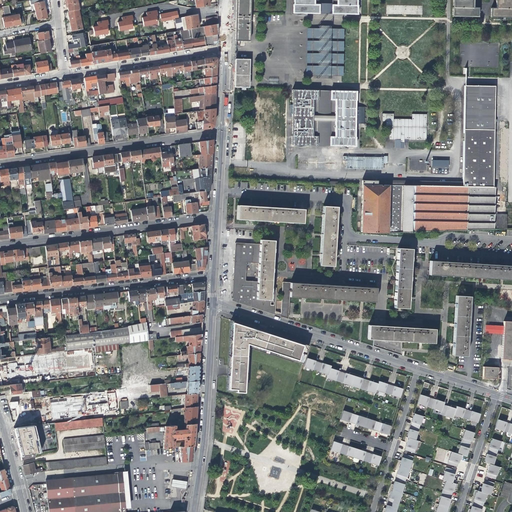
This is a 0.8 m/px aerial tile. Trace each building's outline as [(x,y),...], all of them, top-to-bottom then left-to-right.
[(35,11),(35,12),(45,10),(44,5),(43,1),(42,1),(42,0),(33,0),(34,3),(33,3),(35,11)] [(65,0),(67,6),(68,11),(78,9),(79,9),(76,0),(65,0)] [(250,0),(235,0),(235,41),(250,41),(250,0)] [(331,5),(331,13),(332,13),(357,14),(357,5),(356,5),(356,0),(293,0),(294,3),(293,3),(293,13),(318,13),(319,13),(319,5),(314,4),(313,0),(336,0),(336,5),(331,5)] [(453,0),(453,7),(452,16),(478,16),(478,8),(473,8),(473,0),(453,0)] [(511,0),(496,0),(496,8),(491,8),(491,17),(511,17),(511,0)] [(5,16),(5,17),(10,16),(8,5),(2,6),(3,16),(5,16)] [(319,5),(319,13),(331,13),(331,5),(319,5)] [(423,15),(423,6),(387,5),(387,15),(423,15)] [(68,17),(69,21),(80,19),(78,9),(68,11),(67,12),(68,17)] [(46,14),(45,10),(35,12),(37,20),(47,18),(46,14)] [(141,18),(143,26),(157,24),(155,16),(157,15),(156,11),(146,13),(146,17),(141,18)] [(181,18),(183,30),(191,29),(199,27),(196,14),(189,15),(189,17),(181,18)] [(18,15),(10,16),(12,26),(16,25),(20,24),(19,18),(18,15)] [(12,26),(10,16),(5,17),(2,18),(3,27),(8,27),(12,26)] [(117,23),(118,31),(132,28),(131,20),(132,20),(132,16),(121,18),(122,22),(117,23)] [(217,24),(217,17),(205,19),(206,26),(217,24)] [(82,29),(80,19),(69,21),(70,26),(71,31),(82,29)] [(92,27),(94,36),(108,33),(106,25),(108,25),(107,20),(96,22),(97,26),(92,27)] [(206,26),(199,27),(191,29),(192,38),(212,35),(217,35),(217,29),(217,24),(206,26)] [(344,76),(344,28),(331,28),(331,26),(321,25),(321,28),(307,28),(307,75),(344,76)] [(181,40),(192,38),(191,29),(183,30),(180,31),(181,39),(181,40)] [(37,34),(38,41),(48,39),(49,39),(48,36),(47,32),(37,34)] [(71,35),(72,40),(78,38),(79,44),(80,48),(87,46),(84,33),(71,35)] [(192,38),(181,40),(183,50),(217,45),(217,39),(217,35),(212,35),(192,38)] [(22,40),(12,41),(13,43),(15,53),(31,50),(29,38),(22,40)] [(49,46),(48,39),(38,41),(40,54),(50,52),(49,46)] [(177,39),(174,40),(175,44),(176,51),(178,51),(183,50),(181,40),(181,39),(177,39)] [(176,51),(175,44),(171,45),(170,40),(167,41),(167,44),(168,52),(173,51),(176,51)] [(147,42),(148,47),(148,49),(149,55),(154,54),(157,54),(156,46),(155,41),(147,42)] [(9,44),(5,45),(5,49),(6,50),(3,51),(4,55),(11,53),(15,53),(13,43),(9,44)] [(167,44),(156,46),(157,54),(163,53),(168,52),(167,44)] [(109,46),(109,49),(111,61),(115,61),(117,60),(117,54),(114,55),(113,51),(112,45),(109,46)] [(143,50),(142,48),(139,49),(139,51),(140,57),(146,56),(149,55),(148,49),(143,50)] [(111,61),(109,49),(102,51),(100,51),(100,50),(99,50),(99,51),(94,52),(91,52),(92,58),(92,64),(103,63),(111,61)] [(127,50),(122,51),(123,53),(117,54),(117,60),(124,59),(129,58),(127,50)] [(129,50),(127,50),(129,58),(135,57),(140,57),(139,51),(129,52),(129,50)] [(79,56),(75,56),(76,59),(69,60),(70,68),(76,67),(80,66),(79,59),(79,56)] [(206,59),(207,65),(206,69),(216,67),(216,63),(217,58),(215,57),(206,59)] [(85,58),(79,59),(80,66),(86,65),(92,64),(92,58),(87,59),(87,58),(85,58)] [(202,66),(207,65),(206,59),(190,62),(191,71),(196,70),(195,67),(202,65),(202,66)] [(250,60),(235,59),(234,87),(249,87),(250,60)] [(46,72),(48,71),(47,64),(46,61),(35,63),(36,73),(46,72)] [(183,72),(190,71),(191,71),(190,62),(187,62),(182,63),(183,70),(183,72)] [(182,70),(183,70),(182,63),(177,64),(170,65),(171,75),(171,77),(174,76),(174,73),(176,73),(176,70),(181,69),(182,70)] [(166,76),(168,76),(171,75),(170,65),(165,65),(158,66),(159,72),(165,71),(166,76)] [(156,78),(156,75),(155,73),(159,72),(158,66),(153,67),(147,68),(149,76),(149,79),(156,78)] [(23,67),(16,69),(14,69),(14,70),(11,71),(12,77),(19,76),(24,75),(23,67)] [(204,69),(205,79),(216,77),(216,72),(216,67),(206,69),(204,69)] [(11,68),(0,69),(0,77),(0,79),(7,78),(12,77),(11,71),(11,68)] [(145,77),(149,76),(147,68),(142,69),(138,70),(139,75),(144,75),(145,77)] [(140,82),(139,75),(138,70),(133,70),(128,71),(129,84),(140,82)] [(126,84),(129,84),(128,71),(123,72),(118,73),(119,81),(125,80),(126,84)] [(106,75),(96,76),(97,82),(97,84),(98,90),(99,95),(111,93),(111,90),(114,90),(113,85),(104,86),(103,81),(115,79),(114,74),(106,75)] [(90,83),(97,82),(96,76),(91,77),(84,78),(85,85),(85,89),(91,88),(91,85),(90,83)] [(195,87),(196,89),(215,85),(215,81),(216,77),(205,79),(203,79),(204,85),(197,86),(197,87),(195,87)] [(73,80),(69,81),(70,89),(79,88),(78,79),(73,80)] [(62,90),(63,97),(64,100),(65,100),(69,99),(72,99),(70,89),(69,81),(64,81),(56,83),(57,90),(62,90)] [(57,92),(57,90),(56,83),(50,84),(39,85),(40,93),(44,93),(45,94),(57,92)] [(494,85),(464,84),(461,180),(461,184),(388,183),(388,185),(377,184),(377,179),(362,179),(362,231),(380,232),(396,231),(495,228),(494,186),(492,186),(494,85)] [(33,92),(34,97),(37,97),(40,96),(40,93),(39,85),(36,86),(32,86),(33,92)] [(198,92),(198,96),(215,94),(215,85),(196,89),(189,90),(189,92),(193,91),(193,93),(198,92)] [(19,100),(21,100),(20,94),(20,88),(13,89),(5,91),(6,97),(6,101),(9,101),(19,99),(19,100)] [(330,90),(330,95),(317,95),(317,90),(291,89),(291,98),(292,98),(291,135),(290,135),(290,145),(316,145),(316,138),(329,138),(329,145),(355,146),(355,136),(354,136),(355,100),(356,100),(356,91),(330,90)] [(34,97),(33,92),(20,94),(21,100),(30,98),(30,102),(34,101),(34,97)] [(203,101),(203,110),(214,109),(215,94),(198,96),(188,98),(189,103),(203,101)] [(123,104),(122,99),(122,97),(108,100),(109,106),(123,104)] [(173,100),(174,113),(174,114),(182,113),(181,99),(173,100)] [(274,141),(274,136),(270,136),(270,112),(274,112),(274,108),(270,107),(270,99),(257,99),(255,160),(278,160),(278,149),(270,149),(270,141),(274,141)] [(101,115),(104,115),(103,112),(109,111),(108,106),(98,107),(98,108),(98,111),(99,117),(101,117),(101,115)] [(90,116),(90,112),(89,109),(80,110),(80,113),(80,114),(81,117),(86,116),(90,116)] [(200,111),(196,111),(196,122),(195,123),(196,130),(210,128),(213,125),(214,109),(203,110),(200,111)] [(175,127),(174,121),(174,114),(174,113),(163,114),(165,134),(169,134),(168,128),(171,127),(175,127)] [(404,140),(427,140),(427,114),(412,114),(412,119),(394,119),(394,113),(383,113),(383,129),(389,129),(389,139),(395,139),(395,148),(404,148),(404,140)] [(145,115),(145,119),(146,127),(147,127),(154,126),(159,125),(157,116),(152,117),(151,115),(145,115)] [(118,120),(120,134),(123,134),(127,133),(126,125),(125,119),(118,120)] [(145,119),(135,120),(136,123),(136,124),(138,133),(143,132),(148,132),(147,127),(146,127),(145,119)] [(116,135),(120,134),(118,120),(110,121),(112,136),(116,135)] [(185,120),(174,121),(175,127),(175,133),(182,132),(187,131),(185,120)] [(134,134),(138,133),(136,124),(136,123),(130,124),(126,125),(127,133),(127,135),(132,134),(134,134)] [(101,124),(94,125),(94,126),(92,126),(94,139),(97,139),(96,132),(102,132),(101,124)] [(68,133),(59,135),(60,144),(66,143),(70,143),(68,133)] [(21,147),(20,135),(11,136),(11,137),(13,149),(17,148),(21,147)] [(55,145),(60,144),(59,135),(50,136),(51,145),(55,145)] [(33,138),(33,140),(34,148),(42,147),(47,146),(46,136),(33,138)] [(84,136),(77,137),(78,147),(80,146),(86,146),(85,139),(84,136)] [(13,149),(11,137),(4,138),(5,146),(6,157),(11,156),(14,156),(13,149)] [(30,148),(34,148),(33,140),(24,141),(25,149),(30,148)] [(199,142),(200,155),(211,153),(212,147),(212,141),(199,142)] [(183,145),(178,145),(179,157),(191,156),(189,144),(183,145)] [(156,157),(160,157),(159,149),(159,148),(150,149),(140,151),(141,159),(146,159),(151,158),(151,159),(152,161),(154,160),(156,159),(156,157)] [(165,148),(159,149),(160,157),(162,168),(174,166),(172,154),(168,154),(166,155),(165,152),(165,148)] [(141,159),(140,151),(134,152),(129,152),(130,161),(136,160),(136,161),(138,161),(138,160),(141,159)] [(120,154),(122,162),(130,161),(129,152),(125,153),(120,154)] [(199,158),(198,169),(211,167),(211,153),(200,155),(194,155),(194,158),(199,158)] [(112,164),(111,155),(108,155),(102,156),(103,166),(103,167),(108,167),(108,164),(112,164)] [(93,168),(103,166),(102,156),(97,157),(92,157),(93,168)] [(74,160),(67,161),(68,173),(83,171),(81,159),(74,160)] [(427,160),(410,160),(409,170),(427,170),(427,160)] [(68,173),(67,161),(61,162),(55,163),(57,175),(68,173)] [(119,169),(118,163),(114,164),(112,164),(108,164),(108,167),(103,167),(104,174),(115,172),(116,175),(119,175),(119,169)] [(50,178),(48,164),(38,165),(28,166),(30,176),(37,175),(37,180),(50,178)] [(24,183),(24,178),(22,167),(19,168),(16,168),(17,179),(18,184),(24,183)] [(173,178),(173,181),(176,180),(184,179),(194,178),(204,177),(210,176),(211,167),(198,169),(191,170),(175,172),(175,177),(173,177),(173,178)] [(9,180),(17,179),(16,168),(12,169),(7,169),(9,180)] [(0,170),(0,184),(0,186),(9,185),(9,180),(7,169),(3,170),(0,170)] [(248,172),(229,171),(228,179),(247,180),(248,172)] [(63,210),(72,209),(73,209),(72,198),(69,179),(63,180),(66,202),(62,203),(63,210)] [(210,180),(194,182),(196,193),(200,192),(204,192),(209,191),(210,185),(210,180)] [(195,199),(197,199),(199,199),(200,202),(206,201),(205,195),(204,192),(200,192),(196,193),(194,193),(195,199)] [(79,197),(72,198),(73,209),(76,208),(80,208),(81,208),(79,197)] [(247,220),(259,221),(260,206),(237,205),(236,219),(247,220)] [(322,215),(321,225),(335,226),(336,206),(323,205),(322,215)] [(145,207),(146,209),(147,220),(152,219),(154,219),(153,206),(145,207)] [(170,206),(167,207),(162,208),(163,217),(168,217),(171,216),(170,206)] [(268,221),(279,222),(280,208),(260,206),(259,221),(268,221)] [(81,217),(80,208),(76,208),(77,212),(78,218),(79,229),(85,228),(88,228),(87,217),(87,216),(81,217)] [(304,209),(280,208),(279,222),(289,222),(302,223),(304,209)] [(140,221),(147,220),(146,209),(130,211),(132,222),(140,221)] [(126,214),(113,215),(113,217),(114,224),(121,223),(127,222),(126,214)] [(497,227),(507,227),(507,214),(497,214),(497,227)] [(111,225),(114,224),(113,217),(107,218),(107,215),(103,215),(104,224),(105,224),(106,225),(111,225)] [(96,216),(91,217),(87,217),(88,228),(93,227),(97,226),(96,216)] [(78,218),(64,220),(66,231),(73,230),(79,229),(78,218)] [(64,220),(53,221),(55,232),(61,231),(66,231),(64,220)] [(38,232),(43,231),(42,223),(42,222),(36,223),(35,221),(30,222),(31,232),(38,232)] [(55,232),(53,221),(42,223),(43,231),(43,234),(50,233),(55,232)] [(204,229),(203,225),(191,226),(193,240),(205,238),(204,229)] [(321,234),(320,245),(334,246),(335,226),(321,225),(321,234)] [(8,228),(8,231),(9,238),(20,237),(27,236),(26,226),(8,228)] [(161,244),(170,243),(168,230),(164,230),(159,231),(160,236),(161,241),(161,244)] [(8,231),(0,231),(0,239),(3,239),(9,238),(8,231)] [(147,242),(155,241),(155,237),(160,236),(159,231),(153,231),(145,232),(147,242)] [(132,242),(136,242),(135,239),(135,234),(129,235),(123,235),(124,243),(128,243),(132,242)] [(110,248),(109,238),(105,238),(101,239),(102,249),(110,248)] [(90,240),(91,251),(95,250),(102,249),(101,239),(96,239),(90,240)] [(244,279),(232,278),(231,298),(235,298),(235,299),(241,300),(241,301),(248,302),(247,304),(254,304),(254,306),(261,306),(260,308),(267,308),(268,300),(272,301),(273,291),(268,291),(269,281),(270,266),(271,249),(272,240),(260,239),(259,243),(235,242),(233,273),(245,274),(246,258),(252,259),(251,261),(258,261),(257,280),(244,279)] [(80,252),(91,251),(90,240),(85,241),(79,241),(80,252)] [(75,248),(75,253),(80,252),(79,241),(74,242),(68,243),(69,249),(70,258),(72,258),(72,253),(71,249),(75,248)] [(44,246),(46,259),(49,259),(49,256),(55,256),(55,258),(58,257),(57,249),(56,244),(52,245),(44,246)] [(174,244),(170,245),(171,252),(182,251),(181,244),(174,244)] [(332,266),(334,246),(320,245),(319,254),(318,265),(332,266)] [(195,248),(196,260),(206,259),(206,252),(206,247),(195,248)] [(396,258),(396,267),(410,268),(411,249),(397,248),(397,249),(396,258)] [(19,250),(13,250),(14,261),(28,259),(28,257),(27,249),(22,249),(23,251),(21,251),(19,251),(19,250)] [(5,253),(3,253),(4,263),(14,261),(13,250),(7,251),(7,253),(5,253)] [(92,254),(91,251),(80,252),(80,254),(84,254),(85,256),(87,256),(89,263),(93,262),(92,254)] [(172,262),(171,252),(162,253),(159,253),(161,269),(165,269),(164,263),(167,262),(172,262)] [(148,255),(149,261),(151,276),(156,276),(162,275),(161,269),(159,253),(152,254),(148,255)] [(196,262),(197,271),(203,270),(205,268),(205,263),(206,259),(196,260),(195,260),(196,262)] [(441,275),(452,276),(453,262),(429,260),(428,274),(441,275)] [(151,276),(149,261),(147,261),(148,263),(146,263),(146,266),(138,267),(139,271),(140,277),(147,277),(151,276)] [(179,273),(184,272),(183,262),(172,263),(173,274),(179,273)] [(196,262),(188,263),(189,272),(193,271),(197,271),(196,262)] [(463,277),(472,277),(473,263),(453,262),(452,276),(463,277)] [(483,278),(491,279),(492,265),(473,263),(472,277),(483,278)] [(71,275),(72,275),(73,285),(79,284),(84,284),(83,274),(82,267),(81,264),(76,264),(77,274),(71,275)] [(500,279),(511,280),(511,266),(492,265),(491,279),(500,279)] [(51,277),(50,268),(48,268),(49,278),(50,288),(56,287),(61,286),(60,272),(59,267),(54,267),(55,275),(52,276),(53,277),(51,277)] [(395,277),(394,287),(409,288),(410,268),(396,267),(395,277)] [(136,271),(135,268),(129,269),(129,268),(127,268),(128,272),(129,279),(134,278),(140,277),(139,271),(136,271)] [(118,280),(117,273),(111,274),(108,274),(108,269),(105,270),(105,272),(106,281),(112,281),(118,280)] [(64,271),(60,272),(61,286),(67,286),(73,285),(72,275),(65,276),(64,271)] [(94,272),(83,274),(84,284),(89,283),(95,283),(94,273),(94,272)] [(103,272),(99,273),(94,273),(95,283),(101,282),(106,281),(105,272),(103,272)] [(49,278),(46,279),(40,279),(41,289),(46,288),(50,288),(49,278)] [(40,279),(30,280),(31,290),(37,289),(41,289),(40,279)] [(6,280),(2,281),(3,282),(4,293),(10,292),(12,292),(11,282),(11,281),(6,281),(6,280)] [(22,281),(22,284),(23,291),(28,290),(31,290),(30,280),(22,281)] [(289,282),(269,281),(268,291),(273,291),(272,301),(268,300),(267,308),(260,308),(261,306),(254,306),(254,304),(247,304),(248,302),(241,301),(241,300),(235,299),(235,298),(231,298),(231,300),(287,318),(287,314),(279,313),(280,294),(277,294),(278,287),(278,283),(287,283),(289,284),(289,282)] [(14,282),(11,282),(12,292),(19,291),(23,291),(22,284),(14,285),(14,282)] [(191,284),(192,293),(204,291),(204,286),(204,285),(203,282),(191,284)] [(301,297),(311,298),(313,284),(289,282),(289,284),(288,297),(301,297)] [(279,313),(287,314),(288,297),(289,284),(287,283),(278,283),(278,287),(277,294),(280,294),(279,313)] [(332,285),(313,284),(311,298),(322,299),(332,299),(332,285)] [(352,286),(332,285),(332,299),(342,300),(344,300),(351,301),(352,286)] [(375,288),(352,286),(351,301),(359,301),(361,301),(374,302),(375,288)] [(154,298),(157,298),(163,297),(162,293),(162,287),(158,288),(153,288),(154,298)] [(407,308),(409,288),(394,287),(394,296),(393,307),(407,308)] [(149,300),(154,299),(154,298),(153,288),(149,289),(145,289),(146,296),(146,300),(149,300)] [(140,297),(146,296),(145,289),(141,290),(136,290),(137,297),(140,297)] [(128,301),(132,301),(134,301),(137,300),(137,297),(136,290),(133,291),(127,291),(128,301)] [(174,294),(174,291),(166,292),(162,293),(163,297),(163,301),(178,299),(177,294),(174,294)] [(204,296),(204,291),(192,293),(193,302),(204,301),(204,296)] [(102,306),(115,304),(114,301),(117,301),(117,297),(116,292),(109,293),(106,294),(101,294),(102,306)] [(96,295),(92,295),(94,307),(102,306),(101,294),(96,295)] [(85,309),(94,308),(94,307),(92,295),(88,296),(83,297),(85,306),(85,309)] [(454,302),(454,315),(468,316),(469,296),(455,295),(454,302)] [(70,298),(66,299),(67,309),(68,314),(73,314),(73,317),(77,316),(77,313),(76,309),(76,308),(74,297),(70,298)] [(77,307),(85,306),(83,297),(79,297),(74,297),(76,308),(77,307)] [(50,314),(56,314),(59,313),(58,299),(52,300),(49,300),(50,310),(50,312),(50,314)] [(49,300),(40,301),(42,311),(50,310),(49,300)] [(34,317),(42,316),(42,311),(40,301),(37,302),(32,303),(33,314),(34,317)] [(188,310),(188,312),(190,312),(190,316),(203,314),(203,308),(204,301),(193,302),(192,302),(191,310),(188,310)] [(28,314),(33,314),(32,303),(27,303),(22,304),(24,315),(28,314)] [(16,316),(24,315),(22,304),(19,304),(14,305),(15,308),(16,316)] [(11,309),(7,309),(8,319),(8,323),(9,325),(17,324),(17,323),(16,316),(15,308),(11,309)] [(44,313),(50,312),(50,310),(42,311),(42,316),(43,318),(45,318),(44,313)] [(189,324),(202,322),(202,318),(203,314),(190,316),(189,321),(189,324)] [(17,323),(21,323),(25,322),(24,319),(24,315),(16,316),(17,323)] [(453,322),(452,335),(466,336),(468,316),(454,315),(453,322)] [(255,328),(230,319),(227,366),(227,376),(226,385),(226,390),(236,391),(236,392),(244,392),(244,389),(246,389),(249,345),(247,344),(247,341),(251,343),(251,344),(303,361),(304,360),(308,347),(308,345),(295,341),(285,338),(255,328)] [(511,359),(511,321),(504,321),(503,326),(503,335),(501,359),(511,359)] [(130,342),(130,343),(148,341),(147,334),(146,323),(128,326),(122,327),(118,327),(118,328),(106,331),(101,331),(97,332),(89,333),(80,334),(72,335),(71,335),(65,336),(67,347),(67,351),(100,347),(99,346),(130,342)] [(379,340),(389,340),(390,326),(367,325),(366,339),(379,340)] [(485,334),(503,335),(503,326),(485,325),(485,334)] [(171,338),(175,338),(178,337),(183,337),(188,336),(201,334),(202,330),(202,326),(182,330),(182,331),(170,332),(171,338)] [(399,341),(409,342),(410,328),(390,326),(389,340),(399,341)] [(434,329),(410,328),(409,342),(421,342),(433,343),(434,329)] [(36,336),(36,334),(36,333),(19,335),(19,338),(19,341),(36,339),(37,339),(36,336)] [(10,334),(6,335),(2,335),(3,338),(3,340),(4,343),(9,342),(11,342),(11,339),(10,334)] [(188,341),(189,347),(201,346),(201,340),(201,334),(188,336),(188,341)] [(465,355),(466,336),(452,335),(452,343),(451,354),(465,355)] [(37,349),(37,354),(48,353),(51,352),(50,350),(50,344),(49,337),(45,338),(41,338),(39,339),(37,339),(36,339),(36,344),(39,344),(40,348),(37,349)] [(186,347),(187,352),(187,355),(189,355),(200,353),(201,348),(201,346),(189,347),(187,347),(186,347)] [(189,364),(189,367),(200,366),(200,361),(200,357),(200,353),(189,355),(189,358),(189,364)] [(316,371),(319,362),(307,358),(304,367),(316,371)] [(331,366),(319,362),(316,371),(328,375),(330,366),(331,366)] [(188,367),(187,379),(187,382),(199,380),(199,373),(200,366),(189,367),(188,367)] [(335,368),(331,366),(330,366),(328,375),(327,378),(339,382),(342,372),(335,370),(335,368)] [(482,377),(496,378),(497,368),(482,367),(482,377)] [(349,374),(342,372),(339,382),(351,386),(354,374),(350,372),(349,374)] [(359,375),(354,374),(351,386),(363,389),(366,380),(359,377),(359,375)] [(187,387),(187,395),(198,393),(198,386),(199,380),(187,382),(187,387)] [(373,382),(366,380),(363,389),(375,393),(376,390),(378,382),(378,381),(374,380),(373,382)] [(390,385),(378,381),(378,382),(376,390),(387,394),(390,385)] [(10,389),(10,390),(11,395),(21,393),(21,384),(18,384),(15,385),(11,385),(10,385),(10,387),(10,389)] [(402,389),(390,385),(387,394),(400,398),(402,389)] [(128,388),(122,389),(122,401),(122,402),(129,401),(130,401),(128,388)] [(11,398),(11,401),(21,400),(25,399),(32,399),(32,392),(24,393),(21,393),(11,395),(11,398)] [(185,395),(184,409),(187,408),(197,407),(197,400),(198,393),(187,395),(185,395)] [(432,398),(420,394),(417,403),(429,407),(432,398)] [(444,402),(432,398),(429,407),(441,411),(443,404),(444,402)] [(115,409),(123,408),(122,402),(122,401),(114,402),(115,409)] [(450,407),(443,404),(441,411),(440,414),(452,418),(453,415),(456,407),(456,406),(451,405),(450,407)] [(468,410),(456,406),(456,407),(453,415),(465,419),(468,410)] [(187,410),(187,413),(186,416),(186,421),(185,425),(188,425),(195,424),(196,415),(197,407),(187,408),(187,410)] [(355,414),(343,410),(340,419),(352,423),(355,414)] [(480,414),(468,410),(465,419),(477,423),(480,414)] [(423,416),(414,413),(410,425),(419,428),(423,416)] [(367,418),(355,414),(352,423),(364,427),(367,418)] [(56,431),(104,425),(103,418),(56,423),(56,426),(56,429),(56,431)] [(378,422),(367,418),(364,427),(376,431),(378,422)] [(506,422),(498,419),(495,428),(507,432),(510,423),(509,423),(506,422)] [(391,426),(378,422),(376,431),(388,435),(391,426)] [(187,438),(187,443),(187,446),(193,446),(194,436),(195,424),(188,425),(188,427),(187,430),(187,438)] [(19,448),(21,456),(28,455),(34,454),(42,453),(40,445),(35,425),(14,428),(17,441),(19,448)] [(419,428),(410,425),(406,437),(415,440),(419,428)] [(175,444),(176,440),(176,431),(176,428),(176,426),(171,426),(166,427),(165,448),(174,447),(175,447),(175,444)] [(176,440),(187,438),(187,430),(176,431),(176,440)] [(470,445),(474,433),(465,430),(461,442),(470,445)] [(65,452),(105,448),(105,447),(104,435),(64,440),(65,452)] [(415,440),(406,437),(405,442),(407,442),(404,450),(414,453),(418,441),(415,440)] [(497,453),(500,441),(492,438),(488,450),(497,453)] [(345,445),(333,441),(330,450),(342,454),(345,445)] [(151,442),(105,447),(105,448),(105,454),(105,455),(152,450),(151,444),(151,442)] [(466,457),(470,445),(461,442),(457,453),(457,454),(463,455),(466,457)] [(357,449),(345,445),(342,454),(354,458),(357,449)] [(182,447),(180,461),(180,462),(183,462),(188,461),(191,461),(192,453),(193,449),(193,446),(187,446),(182,447)] [(369,453),(357,449),(354,458),(366,461),(369,453)] [(493,465),(497,453),(488,450),(484,462),(487,463),(493,465)] [(463,455),(457,454),(457,453),(451,451),(451,452),(447,464),(457,467),(459,459),(461,460),(463,455)] [(381,456),(369,453),(366,461),(378,465),(381,456)] [(409,469),(413,457),(403,454),(401,460),(399,460),(397,465),(409,469)] [(45,471),(47,471),(106,465),(106,457),(44,464),(45,471)] [(34,465),(33,463),(23,466),(24,472),(25,475),(32,474),(35,473),(35,470),(34,465)] [(493,465),(487,463),(486,468),(488,468),(485,476),(495,479),(499,467),(493,465)] [(405,481),(409,469),(397,465),(396,470),(398,470),(395,477),(405,481)] [(278,479),(281,469),(272,466),(269,476),(278,479)] [(454,483),(455,478),(453,478),(456,470),(446,467),(442,479),(445,481),(446,480),(454,483)] [(46,481),(49,511),(125,511),(122,473),(46,481)] [(0,491),(0,495),(1,497),(10,493),(8,485),(7,477),(0,480),(0,486),(2,491),(0,491)] [(405,481),(395,477),(393,484),(391,484),(390,489),(401,492),(405,481)] [(187,481),(172,479),(170,487),(186,489),(187,481)] [(457,484),(454,483),(446,480),(445,481),(442,492),(452,496),(454,488),(456,489),(457,484)] [(490,495),(494,483),(484,480),(482,487),(480,486),(478,491),(487,494),(486,494),(490,495)] [(500,495),(507,497),(511,483),(504,481),(500,495)] [(397,504),(401,492),(390,489),(388,493),(390,494),(388,501),(397,504)] [(487,494),(478,491),(475,490),(473,494),(475,495),(474,498),(473,502),(483,506),(486,494),(487,494)] [(449,503),(452,496),(442,492),(438,504),(450,508),(451,503),(449,503)] [(394,511),(397,504),(388,501),(386,508),(384,508),(382,511),(394,511)] [(480,511),(483,506),(473,502),(471,509),(469,509),(467,511),(480,511)]
